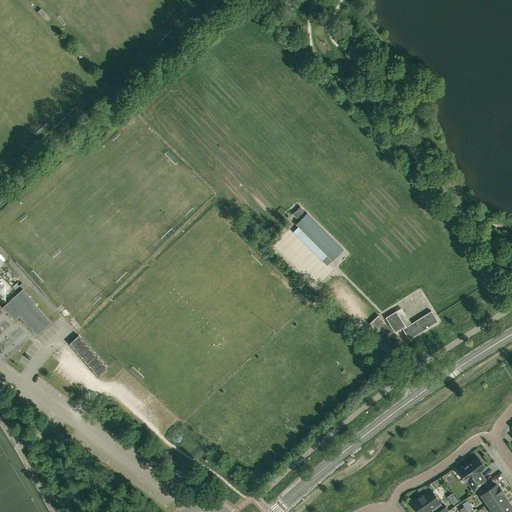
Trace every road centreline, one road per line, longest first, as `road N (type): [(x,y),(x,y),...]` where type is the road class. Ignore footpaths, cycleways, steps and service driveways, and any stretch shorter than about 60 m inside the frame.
road 1 (tertiary): [(276,511),(357,440),(511,335)]
road 2 (residential): [(388,509),(400,487),(492,437)]
